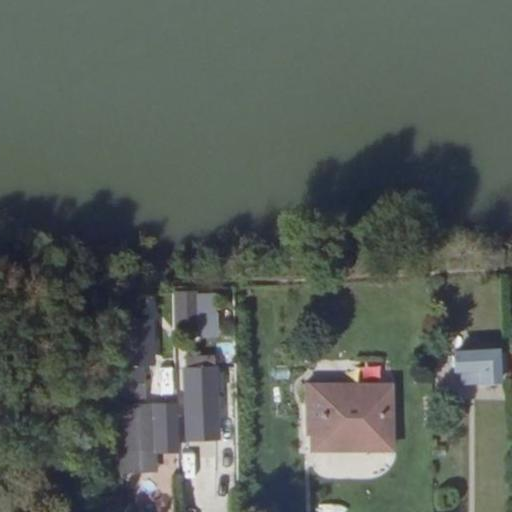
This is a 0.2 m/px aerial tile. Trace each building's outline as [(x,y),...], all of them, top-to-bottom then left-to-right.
[(168,332),(196,331),(195,291),(167,292),(168,332)] [(429,297),(415,296),(414,325),(429,325),(429,297)] [(142,401),(141,365),(149,364),(148,319),(111,320),(112,402),(142,401)] [(476,363),(476,378),(494,378),(493,348),(481,348),(474,343),(467,343),(463,348),(448,348),(448,359),(456,359),(460,359),(468,363),(476,363)] [(456,378),(476,378),(476,363),(468,363),(460,359),(456,359),(456,378)] [(216,367),(180,368),(183,440),(218,439),(216,367)] [(378,391),(317,392),(318,435),(378,434),(378,391)] [(151,404),(114,405),(116,473),(153,471),(151,404)]
